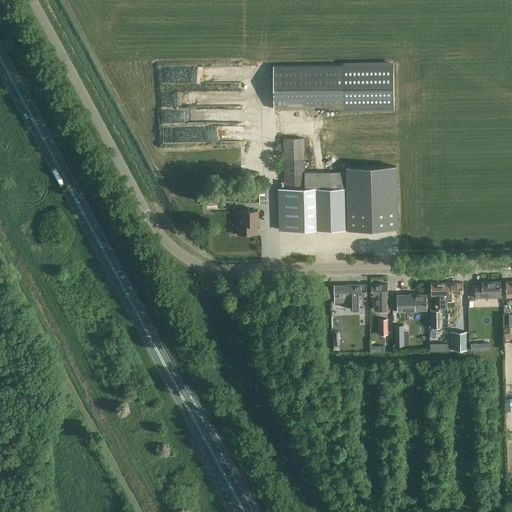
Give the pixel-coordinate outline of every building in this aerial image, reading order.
[(394,64),(347,64),(273,65),(274,108),(349,107),(394,107),(394,64)] [(162,91),(163,103),(188,100),(187,94),(182,94),(182,97),(173,98),(172,90),(162,91)] [(195,94),(197,102),(206,100),(205,92),(195,94)] [(280,188),(278,188),(279,229),(346,228),(398,226),(396,166),(346,167),(346,177),(345,177),(345,171),(304,172),(304,138),(284,138),(285,181),(280,181),(280,188)] [(207,206),(217,205),(216,197),(207,198),(207,206)] [(258,209),(237,210),(238,233),(257,232),(256,219),(258,219),(258,209)] [(481,285),(475,285),(475,297),(501,297),(501,281),(481,281),(481,285)] [(447,306),(447,282),(431,282),(431,293),(441,293),(441,306),(447,306)] [(463,282),(447,282),(447,306),(454,306),(454,292),(463,292),(463,282)] [(367,283),(350,284),(334,284),(335,301),(350,301),(350,295),(351,294),(351,309),(360,308),(360,295),(367,294),(367,283)] [(371,294),(375,294),(376,309),(387,309),(387,283),(370,284),(371,294)] [(427,293),(396,294),(396,310),(427,309),(427,293)] [(502,307),(511,306),(511,298),(501,299),(502,307)] [(430,309),(431,327),(440,326),(439,309),(430,309)] [(403,325),(395,325),(395,345),(404,345),(403,325)] [(466,330),(450,330),(451,348),(467,348),(466,330)]
